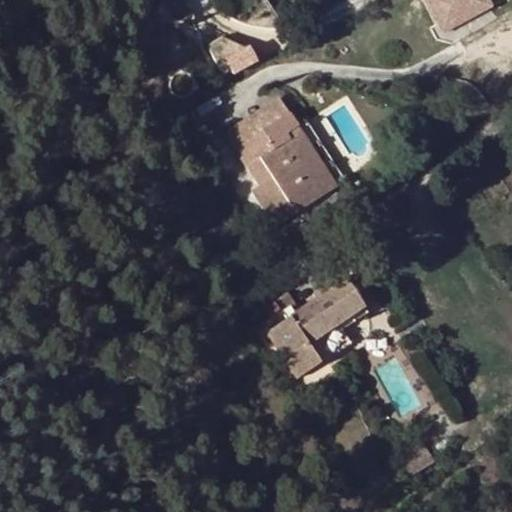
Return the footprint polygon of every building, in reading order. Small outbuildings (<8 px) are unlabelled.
[(502,0),(463,0),(473,16),(502,0)] [(247,44),(224,56),(232,73),(255,61),(247,44)] [(138,98),(120,102),(126,118),(142,113),(138,98)] [(226,133),(235,148),(245,141),(287,114),(279,101),(226,133)] [(255,159),(245,165),(258,186),(251,191),(275,227),(344,182),(331,162),(321,168),(311,175),(297,152),(307,146),(295,126),(287,114),(245,141),(255,159)] [(321,168),(331,162),(304,120),(295,126),(307,146),(321,168)] [(245,141),(235,148),(245,165),(255,159),(245,141)] [(321,168),(307,146),(297,152),(311,175),(321,168)] [(301,313),(292,319),(270,333),(299,379),(322,364),(310,345),(363,310),(347,284),(301,313)] [(287,311),(292,319),(301,313),(296,305),(287,311)] [(420,437),(395,452),(412,478),(436,463),(420,437)]
